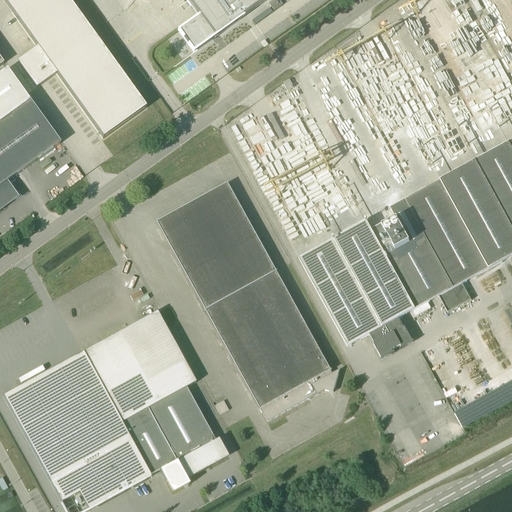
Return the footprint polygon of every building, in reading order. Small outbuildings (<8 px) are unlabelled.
[(1,0),(36,48),(19,60),(38,87),(56,75),(102,140),(146,108),(67,0),(1,0)] [(270,0),(190,0),(204,18),(184,32),(198,52),(218,38),(270,0)] [(278,0),(273,0),(268,4),(274,11),(282,5),(278,0)] [(60,144),(6,70),(0,74),(0,211),(3,209),(3,208),(4,206),(7,204),(10,203),(11,204),(18,198),(7,182),(60,144)] [(290,80),(283,84),(288,92),(294,88),(290,80)] [(471,301),(462,285),(511,257),(511,142),(509,144),(509,143),(508,143),(509,144),(476,162),(475,161),(475,162),(475,163),(405,201),(463,305),(471,301)] [(205,312),(206,311),(267,423),(308,400),(308,401),(326,391),(333,393),(339,375),(336,373),(332,374),(331,371),(332,371),(332,370),(331,371),(277,272),(278,272),(277,271),(276,272),(228,184),(157,223),(206,311),(205,311),(205,312)] [(367,222),(299,259),(347,348),(370,336),(375,345),(373,345),(381,360),(413,342),(405,328),(404,329),(399,320),(439,298),(448,314),(463,305),(405,201),(390,209),(394,215),(379,223),(380,226),(372,231),(367,222)] [(157,313),(82,353),(2,397),(65,511),(85,511),(150,477),(159,472),(164,481),(166,480),(173,494),(187,486),(188,488),(189,487),(186,481),(204,471),(203,469),(225,457),(217,442),(219,441),(218,439),(215,441),(186,389),(195,383),(157,313)] [(461,428),(511,401),(511,382),(453,413),(461,428)]
